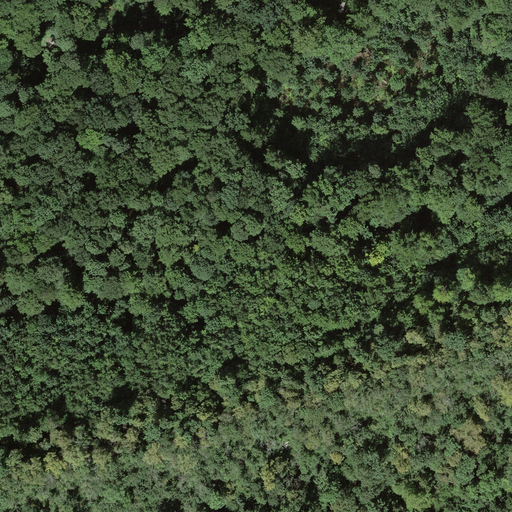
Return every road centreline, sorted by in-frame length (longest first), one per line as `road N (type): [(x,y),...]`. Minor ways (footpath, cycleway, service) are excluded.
road 1 (track): [(511,198),(369,234),(0,303)]
road 2 (track): [(0,53),(273,0)]
